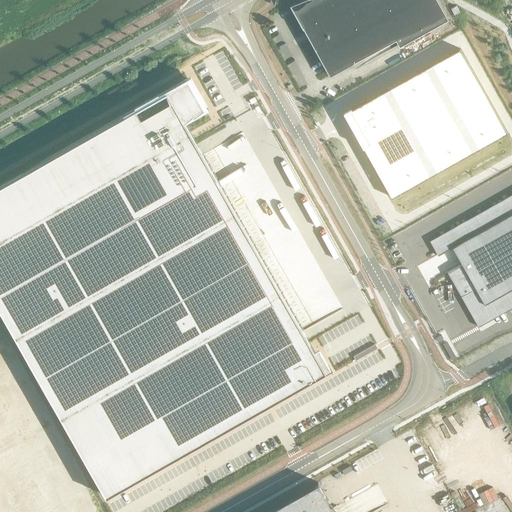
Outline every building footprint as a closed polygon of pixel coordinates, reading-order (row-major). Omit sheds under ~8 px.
[(302,27),(303,27),(330,75),(353,62),(396,39),(399,45),(448,18),(437,0),(298,0),(290,4),(302,27)] [(456,6),(451,8),(454,15),(460,12),(456,6)] [(350,108),(343,112),(344,113),(391,197),(507,132),(459,48),(351,109),(350,108)] [(161,93),(0,182),(0,308),(106,495),(325,371),(314,351),(309,354),(184,121),(192,114),(194,115),(204,108),(188,78),(161,93)] [(453,269),(447,272),(448,272),(450,271),(451,273),(451,274),(461,292),(463,295),(474,289),(476,288),(476,289),(484,304),(511,289),(511,288),(511,212),(464,239),(474,257),(453,269)] [(444,344),(451,356),(463,350),(455,338),(444,344)] [(332,421),(360,409),(354,397),(327,409),(332,421)] [(334,511),(333,508),(326,496),(326,495),(325,496),(318,482),(317,482),(310,486),(263,511),(334,511)]
